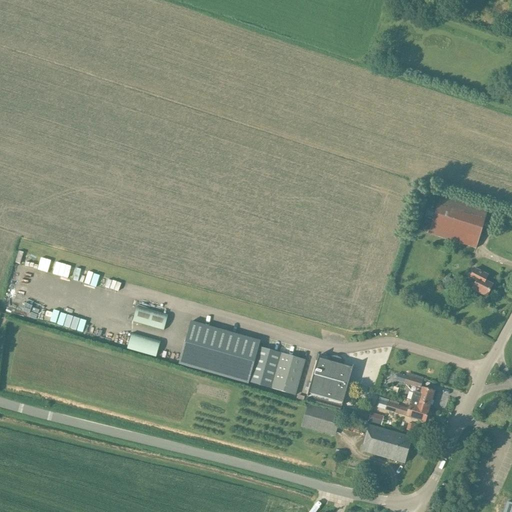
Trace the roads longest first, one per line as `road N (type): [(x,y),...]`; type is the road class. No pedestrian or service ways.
road 1 (unclassified): [(418,509),(0,402)]
road 2 (unknown): [(486,369),(394,340),(318,341),(174,300)]
road 3 (unclassified): [(418,509),(473,395)]
